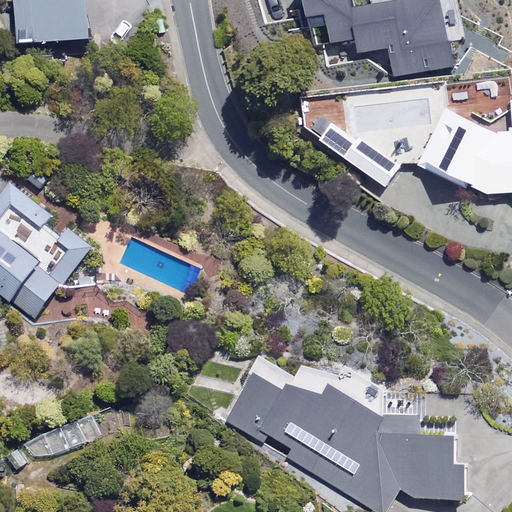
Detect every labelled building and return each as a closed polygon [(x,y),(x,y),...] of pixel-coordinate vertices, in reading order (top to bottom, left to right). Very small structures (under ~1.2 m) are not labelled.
[(92,39),(90,0),(18,0),(21,42),(92,39)] [(393,78),(455,65),(450,42),(441,0),(369,0),(370,2),(354,5),(353,0),(302,0),(307,19),(324,15),(330,42),(355,37),(358,54),(387,48),(393,78)] [(511,127),(493,129),(448,108),(423,160),(501,197),(511,196),(511,127)] [(319,140),(385,186),(400,165),(360,137),(356,142),(319,116),(311,128),(322,136),(319,140)] [(54,213),(15,183),(0,201),(0,288),(41,321),(98,246),(72,226),(82,214),(64,200),(54,213)] [(286,388),(258,372),(229,422),(264,442),(269,434),(293,448),(288,457),(382,511),(387,511),(401,487),(417,496),(465,497),(466,461),(454,461),(455,415),(385,413),(331,382),(323,396),(292,379),(286,388)]
